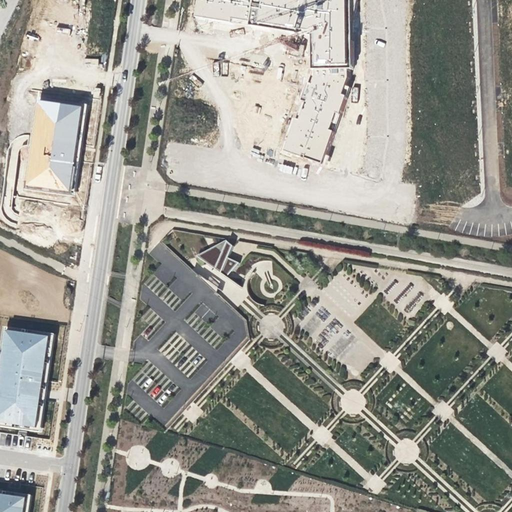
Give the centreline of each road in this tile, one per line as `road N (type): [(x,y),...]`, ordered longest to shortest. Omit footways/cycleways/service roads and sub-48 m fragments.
road 1 (tertiary): [(135,0),(71,466)]
road 2 (track): [(511,282),(168,223),(153,242),(159,252)]
road 3 (residential): [(483,0),(492,218)]
